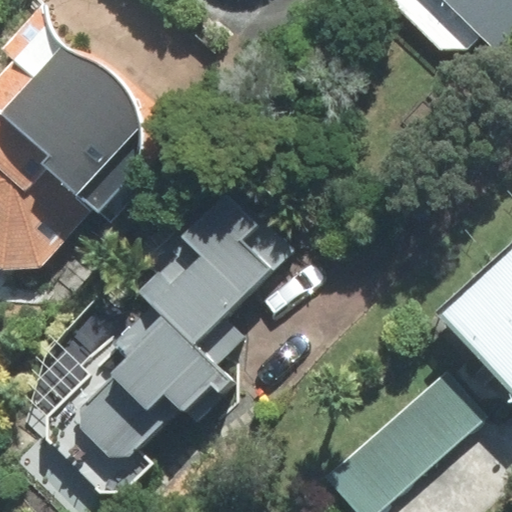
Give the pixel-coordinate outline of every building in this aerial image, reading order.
[(511,0),(443,0),(511,64),(511,0)] [(0,268),(4,272),(43,272),(91,221),(97,214),(104,219),(115,207),(114,207),(125,195),(140,174),(146,148),(143,121),(130,92),(107,70),(78,58),(65,49),(54,36),(49,21),(48,5),(6,51),(20,64),(0,85),(0,268)] [(84,431),(115,461),(134,460),(171,423),(160,412),(170,401),(188,419),(216,391),(224,399),(238,384),(202,348),(279,270),(225,217),(145,297),(157,310),(93,373),(108,388),(85,411),(84,431)] [(511,258),(447,318),(511,388),(511,258)] [(350,511),(387,511),(492,420),(450,373),(325,483),(350,511)]
